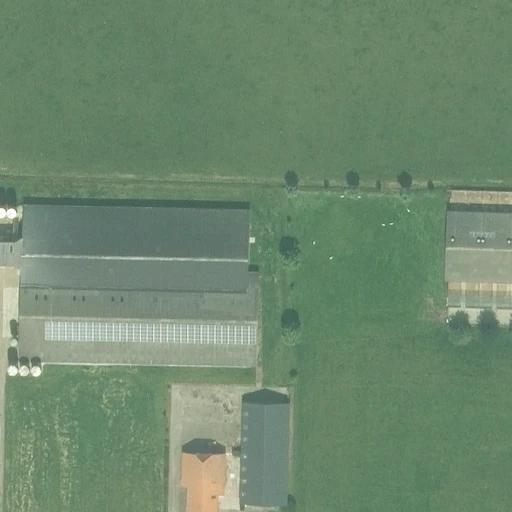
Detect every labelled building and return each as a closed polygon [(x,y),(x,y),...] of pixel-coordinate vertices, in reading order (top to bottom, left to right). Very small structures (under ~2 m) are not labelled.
[(0,203),(15,208),(18,198),(0,192),(0,203)] [(23,206),(22,237),(15,241),(0,240),(0,264),(14,265),(21,268),(19,361),(256,366),(258,273),(248,273),(249,211),(23,206)] [(511,212),(449,211),(447,279),(511,281),(511,212)] [(289,404),(242,403),(240,491),(240,503),(287,504),(289,404)] [(224,454),(182,453),(182,486),(188,486),(187,511),(217,511),(218,494),(224,495),(224,454)]
